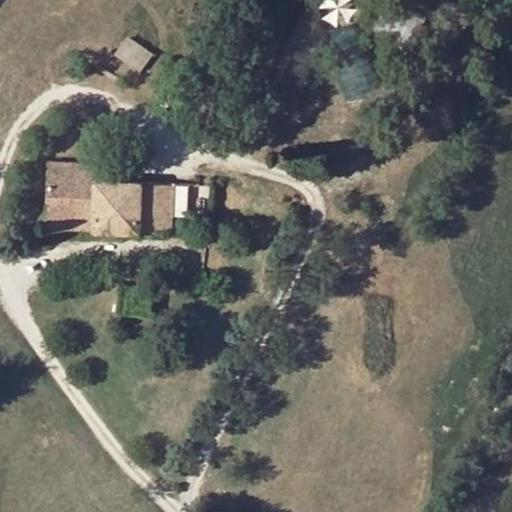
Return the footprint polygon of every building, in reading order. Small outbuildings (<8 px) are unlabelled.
[(359,3),(355,0),(324,0),(318,9),(342,26),(359,3)] [(142,68),(153,52),(127,36),(117,52),(142,68)] [(170,213),(172,182),(113,179),(114,154),(93,153),(93,163),(45,161),(43,209),(90,211),(89,225),(170,229),(170,213)] [(185,214),(186,182),(172,182),(170,213),(185,214)] [(43,209),(42,223),(89,225),(90,211),(43,209)]
